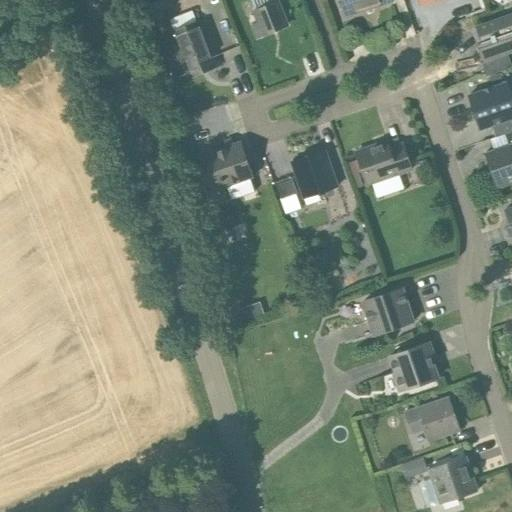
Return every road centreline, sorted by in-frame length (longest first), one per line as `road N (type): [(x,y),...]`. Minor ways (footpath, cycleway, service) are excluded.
road 1 (unclassified): [(253,511),(95,0)]
road 2 (residential): [(511,451),(479,355),(469,247),(418,84)]
road 3 (residential): [(418,84),(408,57),(250,109),(261,137)]
road 4 (residential): [(261,137),(418,84)]
